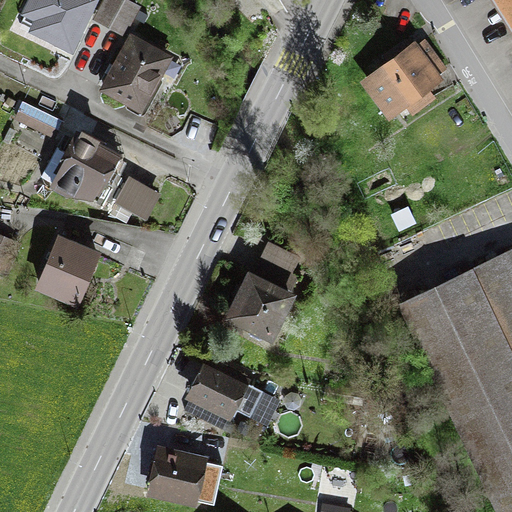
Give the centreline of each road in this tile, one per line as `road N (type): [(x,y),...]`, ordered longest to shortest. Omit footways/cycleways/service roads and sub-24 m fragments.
road 1 (primary): [(324,0),(72,511)]
road 2 (residential): [(511,145),(427,0)]
